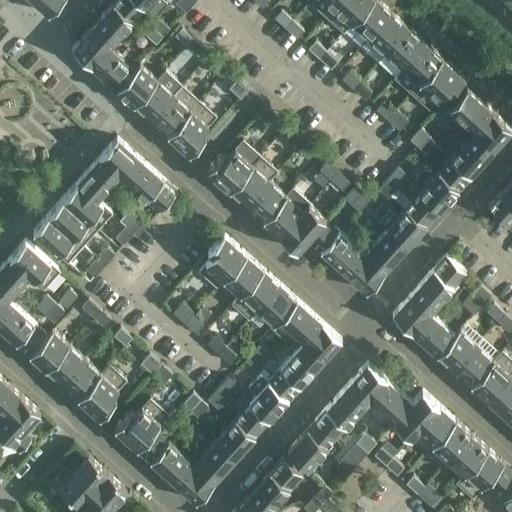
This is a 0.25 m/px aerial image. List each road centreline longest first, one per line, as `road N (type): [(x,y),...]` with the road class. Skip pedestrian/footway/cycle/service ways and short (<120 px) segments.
road 1 (residential): [(365,321),(116,109),(59,56),(50,35)]
road 2 (residential): [(213,511),(355,349),(365,321)]
road 3 (residential): [(365,321),(511,162)]
road 4 (residential): [(511,447),(365,321)]
